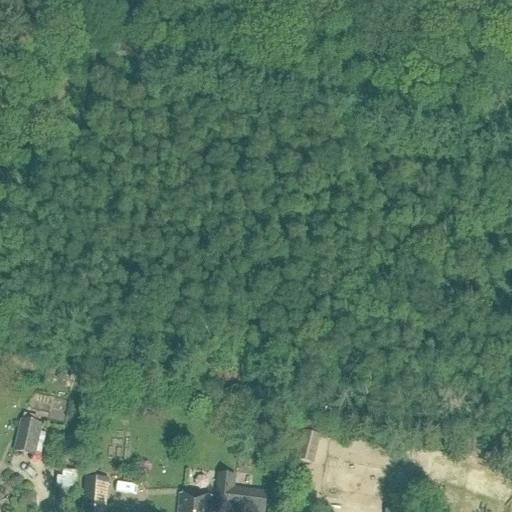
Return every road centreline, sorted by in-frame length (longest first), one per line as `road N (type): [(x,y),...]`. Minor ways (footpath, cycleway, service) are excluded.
road 1 (track): [(105,46),(511,140)]
road 2 (track): [(0,172),(105,46)]
